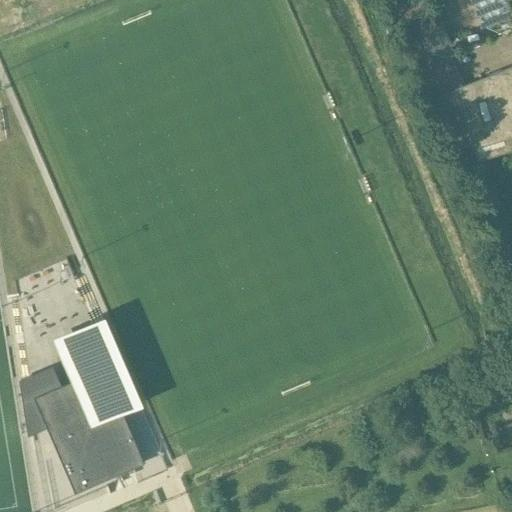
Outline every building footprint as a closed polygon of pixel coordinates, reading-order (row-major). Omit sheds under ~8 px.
[(425,11),(420,0),(386,0),(396,23),(425,11)] [(511,0),(471,0),(481,23),(507,34),(511,31),(511,0)] [(434,87),(458,79),(436,11),(412,19),(434,87)] [(511,65),(455,87),(456,92),(457,92),(478,160),(511,148),(511,65)] [(333,108),(337,106),(331,90),(326,92),(333,108)] [(369,191),(373,190),(367,174),(362,176),(369,191)] [(104,365),(121,406),(138,398),(99,309),(90,314),(53,330),(74,378),(104,365)] [(34,395),(62,383),(52,361),(29,371),(23,373),(31,430),(46,424),(34,395)] [(62,383),(34,395),(46,424),(47,427),(75,491),(121,472),(128,469),(145,461),(123,411),(121,406),(104,365),(74,378),(71,379),(62,383)] [(434,417),(427,401),(395,413),(401,429),(434,417)]
